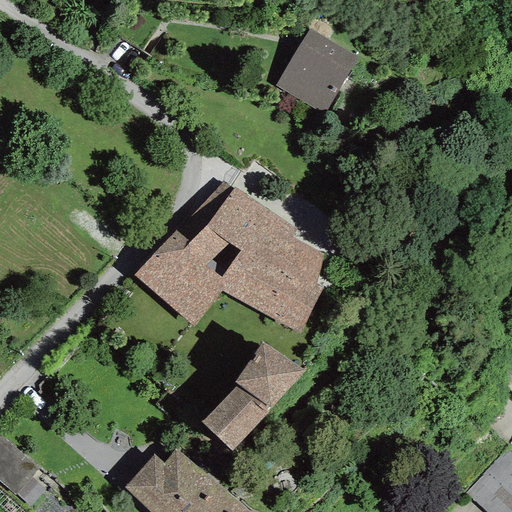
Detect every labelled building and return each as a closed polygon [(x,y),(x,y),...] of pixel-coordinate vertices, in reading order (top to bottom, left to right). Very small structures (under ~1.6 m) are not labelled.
[(358,58),(308,29),(275,86),(324,115),(358,58)] [(221,291),(301,334),(323,288),(316,285),(323,254),(292,236),(296,230),(234,187),(233,189),(223,182),(134,276),(193,327),(221,291)] [(268,411),(305,371),(262,342),(234,382),(237,385),(201,422),(231,451),(269,412),(268,411)] [(39,468),(0,434),(0,482),(15,495),(16,494),(29,506),(44,489),(31,477),(39,468)] [(249,511),(176,449),(163,463),(153,455),(124,488),(149,511),(249,511)] [(511,511),(511,455),(505,449),(466,493),(486,511),(511,511)]
